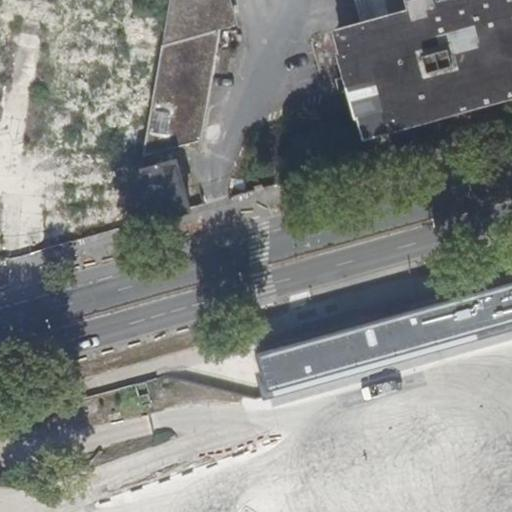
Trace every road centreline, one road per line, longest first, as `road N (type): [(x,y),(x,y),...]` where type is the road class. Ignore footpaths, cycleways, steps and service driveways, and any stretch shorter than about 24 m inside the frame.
road 1 (primary): [(0,366),(511,221)]
road 2 (primary): [(511,173),(0,317)]
